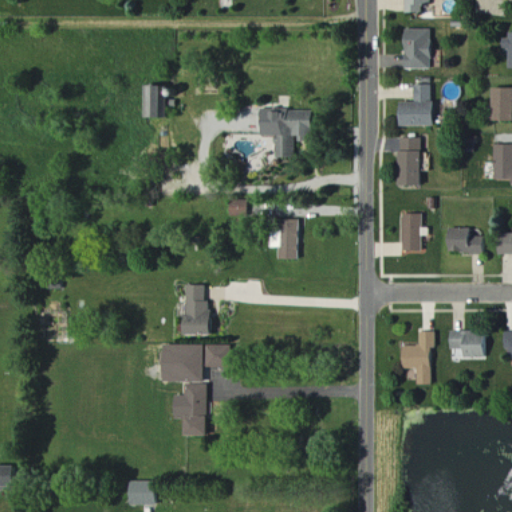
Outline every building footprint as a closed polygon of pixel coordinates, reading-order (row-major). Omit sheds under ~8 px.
[(411,0),(412,15),(428,15),(427,7),(436,7),(436,0),(411,0)] [(438,31),(412,31),(411,71),(437,71),(438,31)] [(420,87),(420,104),(407,104),(408,129),(442,128),(441,103),(437,103),(436,87),(420,87)] [(153,121),(172,121),(173,89),(154,88),(153,121)] [(499,123),(511,122),(511,89),(499,90),(499,123)] [(302,160),(302,142),(321,142),(321,111),(269,111),(269,139),(281,139),(281,160),(302,160)] [(428,188),(427,140),(405,140),(406,189),(428,188)] [(511,146),(498,147),(499,182),(511,181),(511,146)] [(253,202),(235,202),(235,218),(253,217),(253,202)] [(427,255),(428,216),(408,216),(407,254),(427,255)] [(305,262),(304,221),(287,222),(287,263),(305,262)] [(452,233),(452,256),(491,255),(490,232),(452,233)] [(186,283),(186,312),(183,312),(183,332),(211,332),(211,308),(208,308),(208,299),(204,299),(205,283),(186,283)] [(436,385),(436,348),(440,348),(440,332),(424,332),(424,347),(408,347),(409,370),(421,369),(421,385),(436,385)] [(456,350),(468,350),(468,358),(491,358),(491,332),(456,333),(456,350)] [(236,346),(170,346),(170,383),(211,383),(211,368),(236,368),(236,346)] [(215,385),(191,384),(190,396),(181,396),(181,420),(192,420),(191,436),(214,437),(215,385)] [(22,467),(0,467),(0,489),(23,489),(22,467)] [(137,506),(163,506),(164,482),(137,482),(137,506)]
